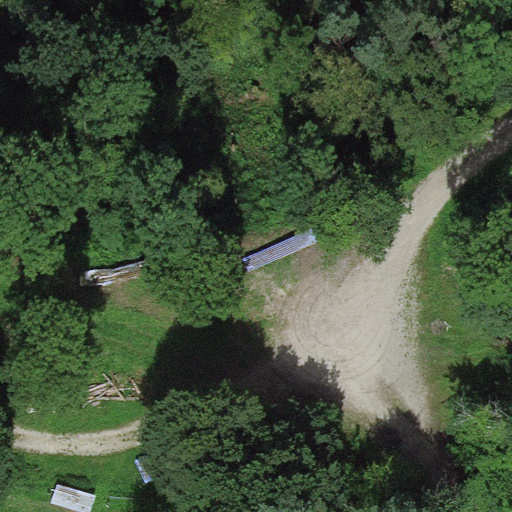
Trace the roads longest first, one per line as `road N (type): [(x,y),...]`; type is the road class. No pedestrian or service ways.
road 1 (track): [(0,437),(115,440),(245,405),(329,351)]
road 2 (track): [(511,134),(416,209),(329,351)]
road 3 (track): [(329,351),(440,511)]
